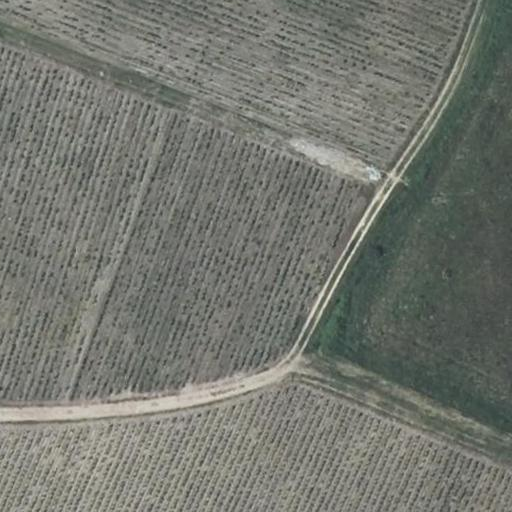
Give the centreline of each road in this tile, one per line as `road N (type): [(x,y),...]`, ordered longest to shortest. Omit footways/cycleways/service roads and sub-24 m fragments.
road 1 (track): [(0,413),(199,398),(279,374),(362,219),(439,109),(487,0)]
road 2 (track): [(511,458),(326,383),(279,374)]
